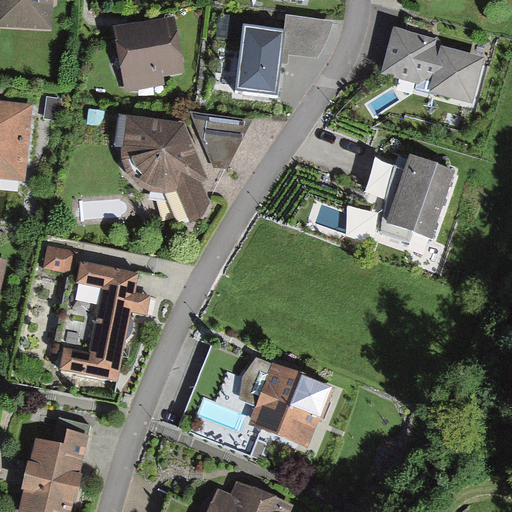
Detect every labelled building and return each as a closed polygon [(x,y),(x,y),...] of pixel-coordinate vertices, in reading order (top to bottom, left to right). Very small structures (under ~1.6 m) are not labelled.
[(0,0),(0,26),(51,29),(52,0),(0,0)] [(113,25),(123,92),(165,86),(163,76),(185,73),(176,16),(113,25)] [(244,29),(237,91),(277,95),(282,67),(286,68),(288,56),(315,60),(324,46),(329,34),(332,25),(286,17),(284,32),(244,29)] [(415,88),(472,104),(484,58),(440,45),(441,41),(395,28),(382,74),(417,83),(415,88)] [(61,99),(47,97),(44,119),(58,120),(61,99)] [(0,178),(26,181),(33,104),(0,100),(0,178)] [(251,120),(190,112),(213,168),(228,170),(251,120)] [(87,125),(99,126),(100,114),(88,113),(87,125)] [(201,182),(207,179),(184,121),(127,115),(123,147),(121,147),(121,160),(127,174),(133,182),(141,187),(150,192),(167,195),(177,191),(190,223),(202,218),(209,203),(201,182)] [(409,243),(413,231),(432,238),(456,170),(411,154),(408,160),(398,156),(393,171),(387,191),(383,217),(381,234),(409,243)] [(44,267),(69,273),(74,251),(48,246),(44,267)] [(0,298),(9,258),(0,256),(0,298)] [(58,369),(117,382),(132,310),(147,314),(151,296),(134,292),(138,274),(82,262),(78,278),(68,276),(53,349),(62,350),(58,369)] [(248,426),(306,448),(317,421),(321,423),(336,386),(273,361),(256,356),(244,374),(239,398),(256,405),(248,426)] [(67,430),(89,435),(91,426),(60,418),(56,434),(66,436),(67,430)] [(24,490),(18,511),(70,511),(73,504),(76,504),(84,473),(80,471),(89,435),(67,430),(66,436),(63,446),(36,439),(31,461),(29,461),(22,490),(24,490)] [(208,511),(290,511),(293,506),(236,480),(230,492),(220,487),(208,511)]
